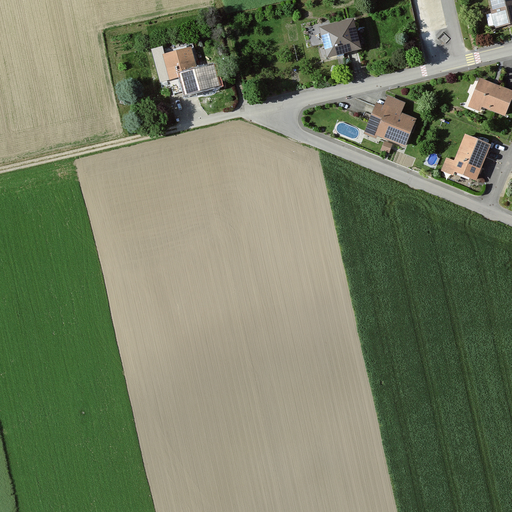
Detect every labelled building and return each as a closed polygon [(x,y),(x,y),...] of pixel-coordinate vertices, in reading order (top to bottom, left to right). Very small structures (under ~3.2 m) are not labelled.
[(511,0),(499,0),(506,28),(511,26),(511,0)] [(349,22),(314,29),(321,60),(356,52),(349,22)] [(443,33),(439,37),(445,43),(450,39),(443,33)] [(190,49),(159,57),(165,84),(172,82),(175,92),(180,90),(182,97),(208,90),(206,83),(218,80),(214,65),(195,70),(190,49)] [(511,95),(511,92),(478,80),(468,106),(503,119),(511,95)] [(414,120),(374,105),(362,135),(402,150),(414,120)] [(489,148),(463,137),(452,163),(445,160),(440,172),(473,186),(489,148)]
